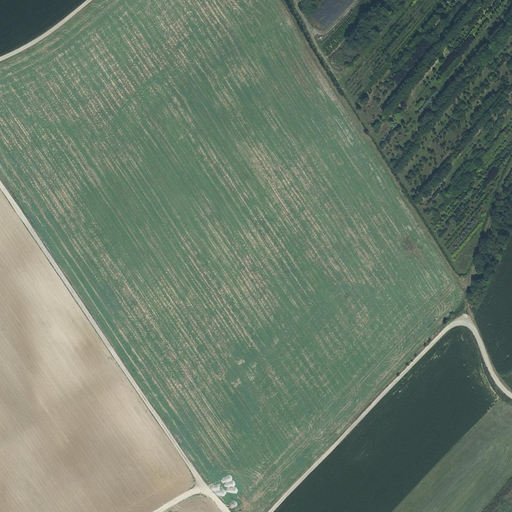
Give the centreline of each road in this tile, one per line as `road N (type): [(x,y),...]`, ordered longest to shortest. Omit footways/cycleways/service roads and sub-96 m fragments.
road 1 (track): [(282,0),(468,299),(497,388)]
road 2 (track): [(226,511),(0,184)]
road 3 (track): [(468,306),(273,511)]
road 4 (track): [(468,299),(511,171)]
